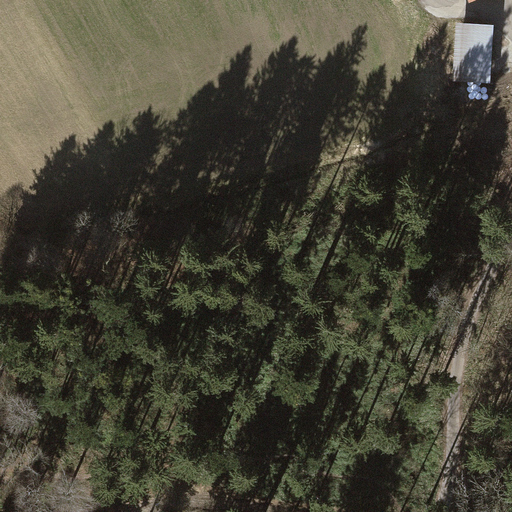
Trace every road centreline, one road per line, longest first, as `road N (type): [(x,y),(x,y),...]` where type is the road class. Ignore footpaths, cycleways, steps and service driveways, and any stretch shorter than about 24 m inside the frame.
road 1 (unclassified): [(441,511),(460,350),(484,281),(511,235)]
road 2 (track): [(140,511),(226,500),(272,511)]
